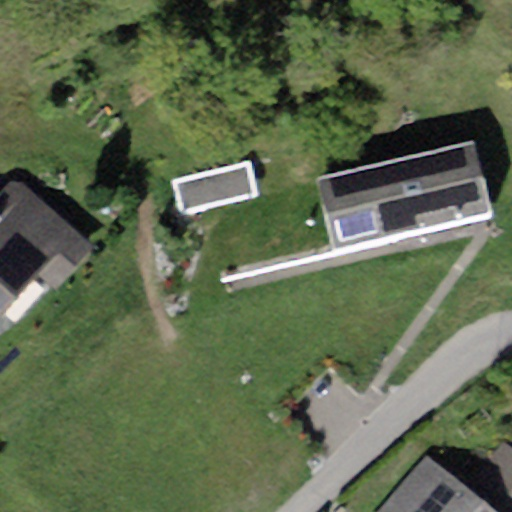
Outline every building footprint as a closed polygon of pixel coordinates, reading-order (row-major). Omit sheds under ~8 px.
[(475,140),(316,176),(334,254),(493,218),(475,140)] [(251,160),(172,181),(183,219),(261,198),(251,160)] [(0,317),(38,274),(57,291),(96,247),(15,177),(0,193),(0,317)] [(278,427),(329,368),(280,326),(230,386),(278,427)] [(427,458),(380,511),(511,511),(511,454),(505,448),(467,492),(427,458)]
